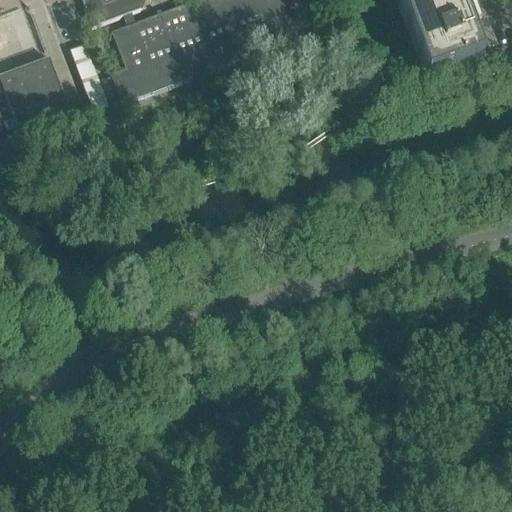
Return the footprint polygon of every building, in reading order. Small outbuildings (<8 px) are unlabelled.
[(79,0),(92,32),(123,21),(127,31),(135,28),(131,18),(140,15),(140,13),(141,10),(142,8),(142,6),(143,2),(143,0),(79,0)] [(127,31),(111,37),(112,39),(112,38),(126,75),(112,80),(111,80),(110,80),(111,82),(101,85),(111,112),(121,108),(121,109),(122,109),(122,108),(302,41),(302,42),(304,41),(288,0),(210,0),(161,19),(160,16),(156,17),(157,20),(135,28),(127,31)] [(398,0),(410,29),(459,10),(454,0),(398,0)] [(459,10),(410,29),(432,89),(481,70),(459,10)] [(93,119),(108,113),(84,50),(69,55),(93,119)] [(49,65),(0,83),(0,86),(24,150),(74,131),(49,65)] [(106,122),(96,126),(100,138),(110,134),(106,122)]
